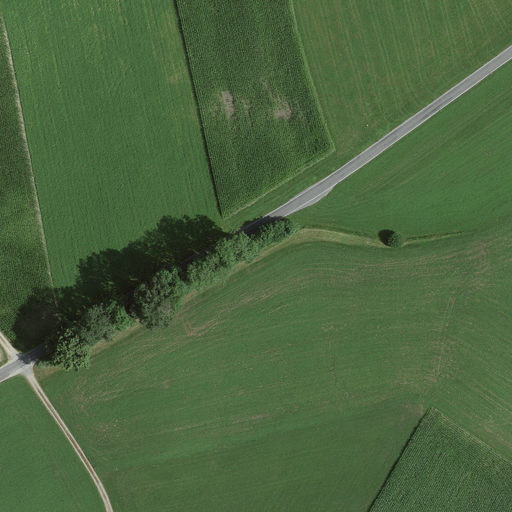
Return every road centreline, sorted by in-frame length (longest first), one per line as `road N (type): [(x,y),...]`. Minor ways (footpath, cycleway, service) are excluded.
road 1 (unclassified): [(511,52),(299,201),(0,377)]
road 2 (track): [(0,337),(95,475),(111,511)]
